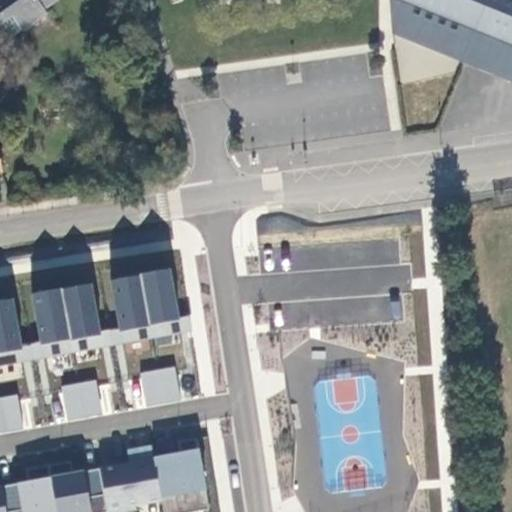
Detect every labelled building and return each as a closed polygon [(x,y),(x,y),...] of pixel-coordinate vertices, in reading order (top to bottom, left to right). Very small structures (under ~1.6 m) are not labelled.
[(0,0),(0,25),(12,17),(21,30),(45,12),(42,8),(52,0),(0,0)] [(511,0),(389,0),(392,35),(511,83),(511,0)] [(0,25),(0,26),(9,39),(21,30),(12,17),(0,25)] [(171,271),(109,281),(118,331),(179,320),(171,271)] [(93,285),(32,295),(41,344),(102,334),(93,285)] [(14,298),(0,300),(0,351),(22,348),(14,298)] [(174,367),(140,373),(146,408),(181,401),(174,367)] [(95,381),(61,386),(68,421),(102,415),(95,381)] [(15,395),(0,397),(0,433),(22,429),(15,395)] [(198,448),(152,458),(160,499),(206,490),(198,448)] [(152,458),(99,469),(104,511),(160,499),(152,458)] [(99,469),(51,478),(56,511),(103,511),(104,511),(99,469)] [(56,511),(51,478),(2,485),(5,511),(56,511)]
